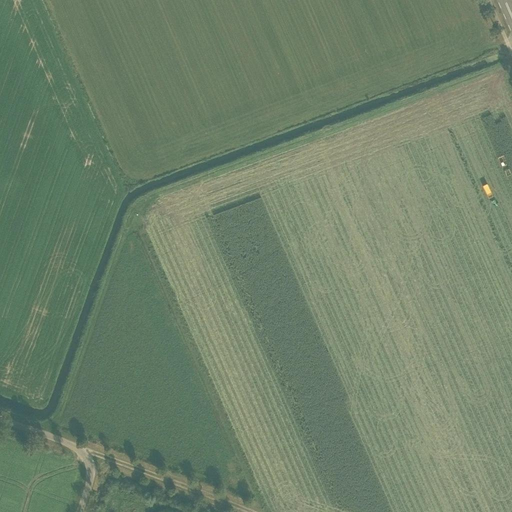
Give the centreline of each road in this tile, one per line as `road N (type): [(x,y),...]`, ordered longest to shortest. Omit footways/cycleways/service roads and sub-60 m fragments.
road 1 (track): [(87,452),(245,511)]
road 2 (unclassified): [(84,511),(93,487),(87,452),(0,419)]
